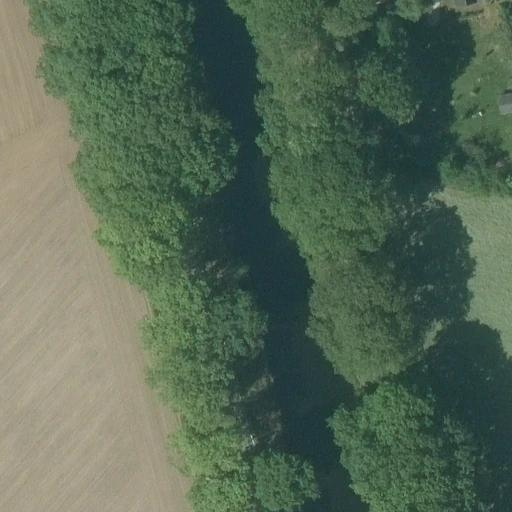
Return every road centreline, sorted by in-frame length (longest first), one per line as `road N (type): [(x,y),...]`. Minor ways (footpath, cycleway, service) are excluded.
road 1 (secondary): [(258,511),(109,0)]
road 2 (unclassified): [(419,511),(271,0)]
